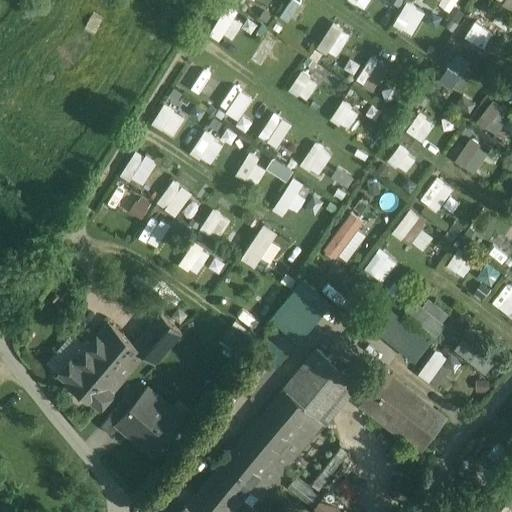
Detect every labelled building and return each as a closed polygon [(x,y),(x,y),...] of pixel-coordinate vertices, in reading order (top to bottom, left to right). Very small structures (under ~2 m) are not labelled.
[(288,0),(279,15),(288,21),(301,2),(299,0),(288,0)] [(415,32),(424,7),(403,0),(395,25),(415,32)] [(212,34),(236,40),(241,20),(233,18),(236,6),(220,2),(212,34)] [(477,14),(463,40),(473,45),(487,20),(477,14)] [(338,32),(342,25),(331,19),(316,46),(336,57),(347,37),(338,32)] [(272,68),(280,46),(258,38),(250,60),(272,68)] [(463,65),(468,59),(456,50),(437,74),(459,90),(473,72),(463,65)] [(372,90),(388,66),(371,54),(355,78),(372,90)] [(199,94),(211,75),(201,69),(190,88),(199,94)] [(309,98),(316,77),(296,70),(289,92),(309,98)] [(238,118),(252,97),(233,84),(219,105),(238,118)] [(496,132),(511,111),(492,96),(476,118),(496,132)] [(346,129),(359,113),(342,99),(329,115),(346,129)] [(151,123),(174,134),(184,113),(160,102),(151,123)] [(274,110),(258,133),(277,146),(293,124),(274,110)] [(418,111),(405,128),(422,140),(434,124),(418,111)] [(190,152),(213,162),(223,138),(199,129),(190,152)] [(454,156),(474,171),(490,151),(469,135),(454,156)] [(317,174),(333,153),(315,140),(299,161),(317,174)] [(401,143),(388,155),(403,171),(416,159),(401,143)] [(121,170),(142,183),(157,160),(136,146),(121,170)] [(267,171),(253,153),(237,166),(250,183),(267,171)] [(286,180),(293,170),(275,157),(268,167),(286,180)] [(330,175),(347,186),(353,175),(337,165),(330,175)] [(436,209),(452,187),(436,175),(420,197),(436,209)] [(173,177),(155,198),(173,214),(191,192),(173,177)] [(141,217),(152,202),(140,194),(130,210),(141,217)] [(422,226),(427,221),(411,206),(393,227),(420,251),(433,236),(422,226)] [(215,239),(230,218),(213,207),(199,227),(215,239)] [(350,210),(323,247),(336,256),(363,219),(350,210)] [(156,246),(171,224),(153,213),(138,234),(156,246)] [(280,246),(270,240),(276,230),(262,221),(239,256),(254,266),(260,255),(270,262),(280,246)] [(194,240),(178,260),(195,273),(211,254),(194,240)] [(462,277),(479,258),(463,244),(446,262),(462,277)] [(365,265),(381,279),(397,261),(381,246),(365,265)] [(302,276),(270,316),(299,340),(331,299),(302,276)] [(511,312),(511,290),(501,285),(493,304),(511,312)] [(426,293),(410,312),(433,332),(449,314),(426,293)] [(267,320),(240,299),(228,314),(236,320),(255,335),(267,320)] [(376,327),(412,360),(430,340),(394,308),(376,327)] [(160,313),(134,343),(146,353),(145,354),(155,362),(181,331),(160,313)] [(123,333),(108,320),(87,345),(86,346),(101,358),(123,333)] [(255,335),(236,320),(227,332),(230,334),(223,344),(219,342),(239,358),(256,336),(255,335)] [(227,332),(219,342),(223,344),(230,334),(227,332)] [(134,343),(123,333),(101,358),(86,346),(87,345),(84,342),(73,355),(95,374),(95,375),(114,391),(145,354),(146,353),(134,343)] [(453,346),(485,372),(494,362),(462,336),(453,346)] [(271,337),(234,382),(252,397),(289,352),(271,337)] [(429,380),(446,354),(434,347),(418,373),(429,380)] [(317,349),(285,388),(314,411),(325,420),(358,380),(317,349)] [(95,374),(73,355),(59,371),(100,407),(114,391),(95,375),(95,374)] [(439,385),(447,367),(440,363),(431,382),(439,385)] [(438,411),(387,372),(362,403),(414,443),(438,411)] [(172,409),(147,387),(133,403),(117,421),(122,425),(132,434),(131,435),(155,456),(186,420),(184,419),(180,424),(168,413),(172,409)] [(314,411),(285,388),(197,494),(196,493),(187,505),(195,511),(231,511),(235,508),(234,507),(252,485),(314,411)] [(125,396),(101,425),(113,435),(122,425),(117,421),(133,403),(125,396)] [(314,411),(252,485),(263,495),(325,420),(314,411)] [(438,411),(414,443),(422,449),(446,417),(438,411)] [(497,439),(476,467),(490,478),(511,450),(497,439)] [(323,485),(333,463),(325,459),(314,481),(323,485)] [(383,494),(393,496),(397,477),(387,475),(383,494)]
